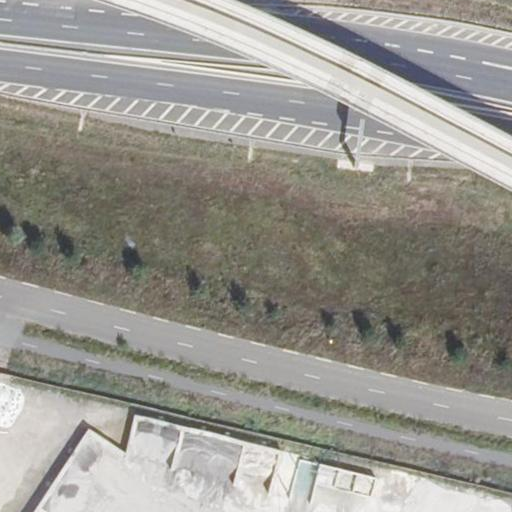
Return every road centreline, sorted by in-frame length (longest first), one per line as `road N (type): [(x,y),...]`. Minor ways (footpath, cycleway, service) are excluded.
road 1 (primary): [(0,64),(489,127)]
road 2 (primary): [(306,54),(0,20)]
road 3 (primary): [(511,90),(306,54)]
road 4 (primary): [(511,60),(444,47),(306,54)]
